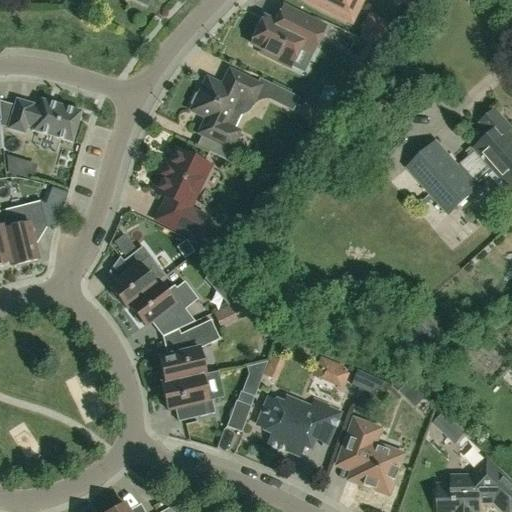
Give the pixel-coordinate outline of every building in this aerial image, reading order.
[(306,0),(323,8),(350,21),(359,0),(306,0)] [(283,7),(275,23),(264,17),(251,44),(262,50),(260,53),(289,67),(298,47),(311,53),(324,27),(283,7)] [(370,17),(362,32),(383,43),(391,27),(370,17)] [(377,56),(366,48),(353,67),(364,75),(377,56)] [(230,149),(238,132),(223,125),(230,111),(233,112),(236,112),(239,112),(242,112),(245,110),(248,108),(250,106),(252,103),(260,86),(229,71),(222,87),(206,79),(199,94),(195,94),(190,104),(192,108),(191,111),(206,118),(199,134),(230,149)] [(299,98),(277,87),(271,99),(293,109),(299,98)] [(79,112),(42,101),(41,100),(40,102),(41,102),(39,109),(32,107),(32,105),(16,101),(7,129),(24,134),(26,126),(33,128),(32,130),(32,131),(33,132),(34,132),(70,142),(70,143),(71,143),(72,141),(71,141),(80,114),(81,112),(79,112)] [(475,151),(476,152),(458,168),(436,144),(406,170),(448,217),(478,190),(475,187),(493,171),(511,192),(511,138),(507,132),(510,130),(494,112),(480,124),(491,136),(475,151)] [(156,220),(175,229),(193,238),(203,217),(188,209),(208,167),(176,151),(155,194),(166,199),(156,220)] [(30,232),(44,228),(43,227),(39,210),(38,204),(0,213),(0,218),(11,263),(10,263),(11,267),(37,260),(30,232)] [(49,208),(39,210),(43,227),(54,224),(49,208)] [(0,218),(0,265),(10,263),(11,263),(0,218)] [(118,300),(125,308),(157,283),(165,277),(142,247),(122,262),(129,272),(109,288),(110,290),(110,293),(114,299),(118,300)] [(165,293),(157,283),(125,308),(128,306),(134,314),(134,318),(138,324),(142,324),(143,326),(168,308),(175,317),(198,300),(184,282),(176,288),(174,286),(165,293)] [(242,301),(226,308),(232,320),(248,313),(242,301)] [(437,343),(417,320),(403,332),(423,355),(437,343)] [(160,385),(204,375),(198,349),(219,340),(210,321),(175,337),(178,350),(176,354),(158,358),(164,383),(160,384),(160,385)] [(350,390),(355,370),(323,362),(317,382),(350,390)] [(352,384),(372,393),(391,384),(358,370),(352,384)] [(204,375),(160,385),(167,411),(192,405),(195,418),(214,414),(211,399),(206,400),(200,376),(204,375)] [(416,383),(405,392),(419,408),(429,399),(416,383)] [(283,449),(297,455),(306,435),(326,443),(333,426),(335,427),(337,421),(335,421),(338,414),(326,409),(326,407),(314,402),(311,409),(297,403),(295,408),(285,404),(283,407),(267,400),(257,425),(273,431),(268,443),(272,444),(270,447),(274,448),(275,446),(279,447),(278,450),(281,452),(283,449)] [(226,427),(241,433),(250,407),(235,401),(226,427)] [(425,420),(438,413),(432,402),(419,408),(425,420)] [(444,413),(436,422),(447,432),(455,423),(444,413)] [(402,455),(373,444),(379,430),(353,420),(336,466),(351,471),(347,480),(387,495),(402,455)] [(478,511),(479,502),(494,502),(505,511),(511,511),(511,485),(487,461),(471,478),(452,479),(452,487),(438,487),(438,511),(478,511)]
